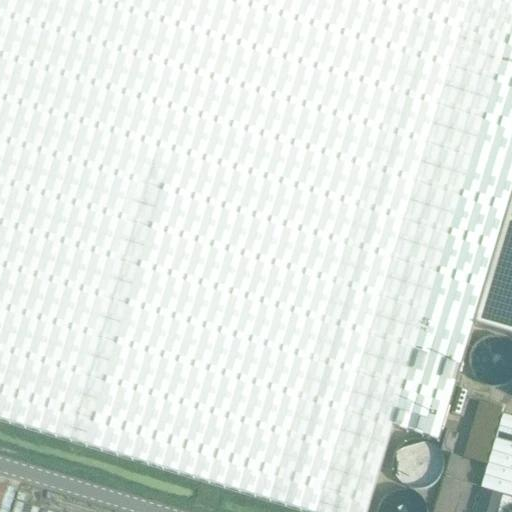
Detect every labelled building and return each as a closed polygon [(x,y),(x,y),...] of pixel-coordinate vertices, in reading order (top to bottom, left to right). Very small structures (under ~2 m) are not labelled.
[(511,0),(0,0),(0,421),(302,511),(368,511),(394,430),(440,444),(475,328),(511,205),(511,0)] [(511,205),(475,328),(511,338),(511,205)] [(461,387),(452,416),(463,419),(472,390),(461,387)] [(480,403),(463,459),(487,466),(503,410),(480,403)] [(511,500),(511,418),(502,416),(480,491),(511,500)] [(451,456),(457,436),(447,433),(441,453),(451,456)] [(477,511),(498,511),(503,498),(484,492),(477,511)] [(17,501),(23,503),(25,496),(19,495),(17,501)]
